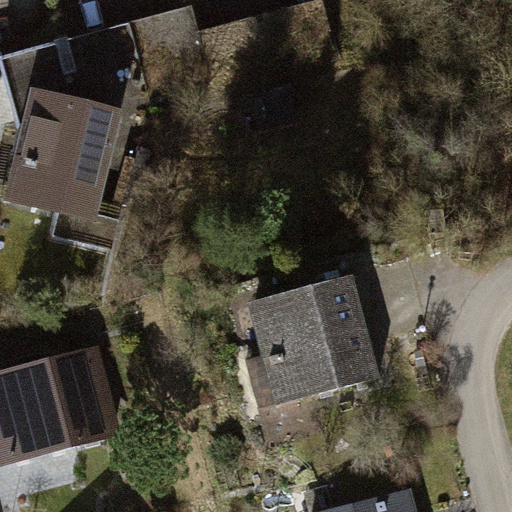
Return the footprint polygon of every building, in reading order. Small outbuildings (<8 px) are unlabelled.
[(151,16),(158,67),(336,45),(331,5),(204,21),(203,9),(151,16)] [(132,115),(41,93),(15,199),(107,221),(132,115)] [(371,280),(264,305),(288,410),(395,385),(371,280)] [(112,349),(0,375),(0,477),(136,445),(112,349)] [(427,511),(423,497),(369,511),(427,511)]
